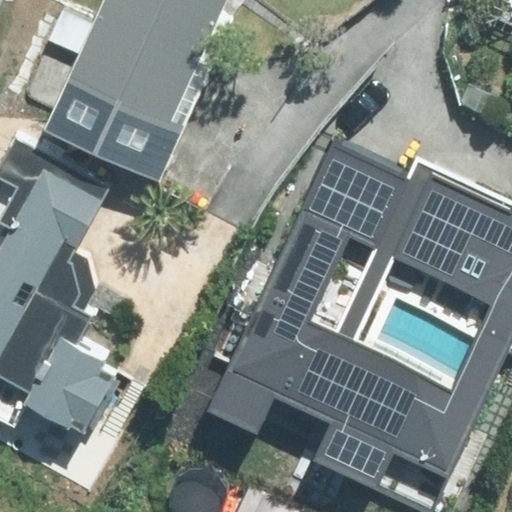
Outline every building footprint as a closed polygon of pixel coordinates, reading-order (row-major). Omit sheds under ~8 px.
[(0,0),(0,30),(12,0),(0,0)] [(233,0),(111,0),(60,120),(169,168),(230,25),(223,22),(233,0)] [(511,120),(490,110),(456,183),(511,209),(511,120)] [(105,307),(85,296),(91,285),(84,256),(79,253),(118,181),(24,131),(4,167),(27,180),(16,200),(0,191),(0,400),(29,417),(44,389),(88,412),(89,410),(102,418),(130,365),(117,357),(122,349),(91,332),(105,307)] [(460,482),(511,326),(511,259),(428,231),(398,323),(310,293),(306,305),(260,289),(231,376),(365,421),(356,448),(460,482)]
